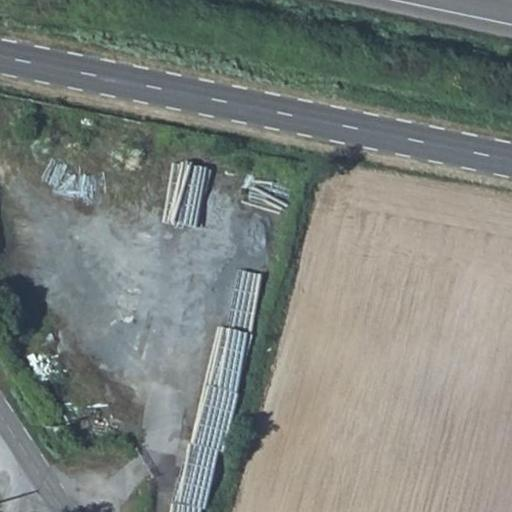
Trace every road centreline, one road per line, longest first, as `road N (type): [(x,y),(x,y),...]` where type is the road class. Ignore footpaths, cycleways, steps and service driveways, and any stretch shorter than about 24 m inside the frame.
road 1 (tertiary): [(0,60),(511,164)]
road 2 (secondary): [(70,511),(0,409)]
